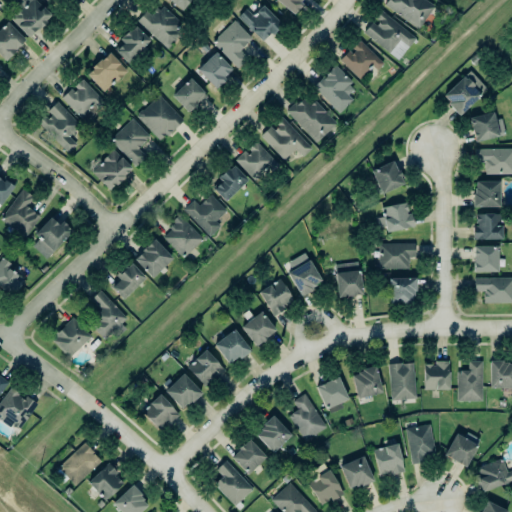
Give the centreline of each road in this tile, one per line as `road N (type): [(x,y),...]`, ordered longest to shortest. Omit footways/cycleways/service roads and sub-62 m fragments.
road 1 (residential): [(344,0),(9,337)]
road 2 (residential): [(165,470),(244,393),(304,352),(400,327),(511,326)]
road 3 (residential): [(205,511),(73,384),(0,330)]
road 4 (residential): [(442,326),(441,182),(432,147)]
road 5 (residential): [(0,116),(112,0)]
road 6 (residential): [(0,128),(70,177),(121,227)]
